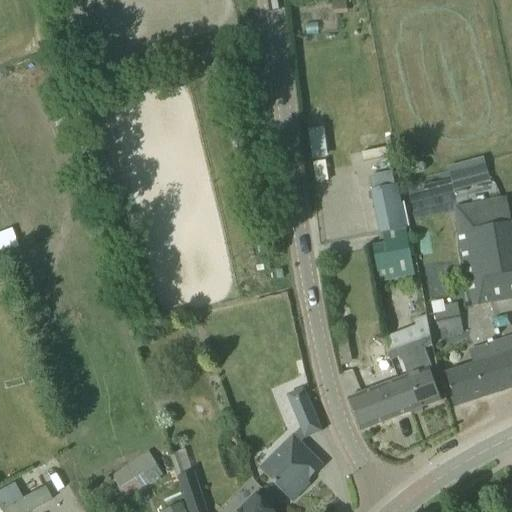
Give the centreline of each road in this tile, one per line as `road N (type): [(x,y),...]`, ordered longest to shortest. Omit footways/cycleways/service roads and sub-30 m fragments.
road 1 (tertiary): [(397,507),(348,433),(324,366),(262,0)]
road 2 (secondary): [(397,507),(511,439)]
